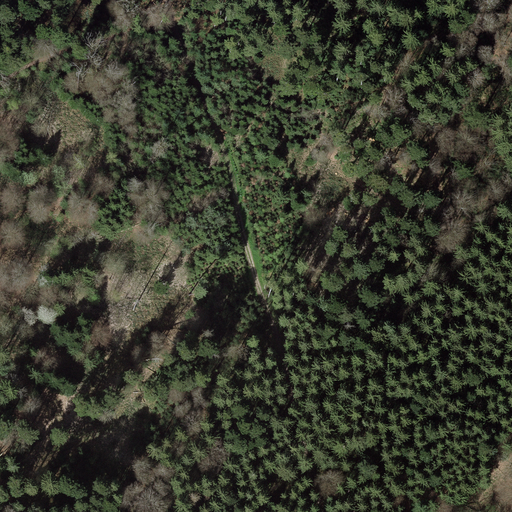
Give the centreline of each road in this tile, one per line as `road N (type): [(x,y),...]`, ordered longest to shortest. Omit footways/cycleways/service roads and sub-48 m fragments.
road 1 (track): [(328,511),(223,154),(171,27),(90,43),(0,83)]
road 2 (track): [(0,493),(29,464),(174,392),(293,381)]
